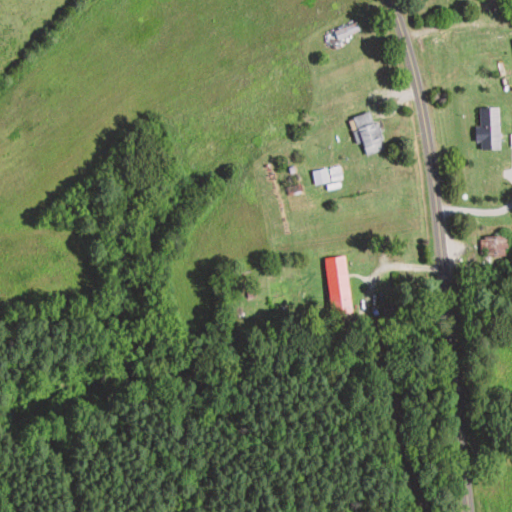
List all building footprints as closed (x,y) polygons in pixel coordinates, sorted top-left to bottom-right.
[(333,32),(337,41),(358,32),(354,24),(333,32)] [(498,107),(477,107),(477,150),(498,150),(498,107)] [(383,151),(370,111),(351,118),(364,157),(383,151)] [(342,181),(340,166),(311,171),(314,186),(342,181)] [(483,237),(483,257),(506,257),(506,237),(483,237)] [(351,313),(344,255),(323,258),(330,315),(351,313)]
